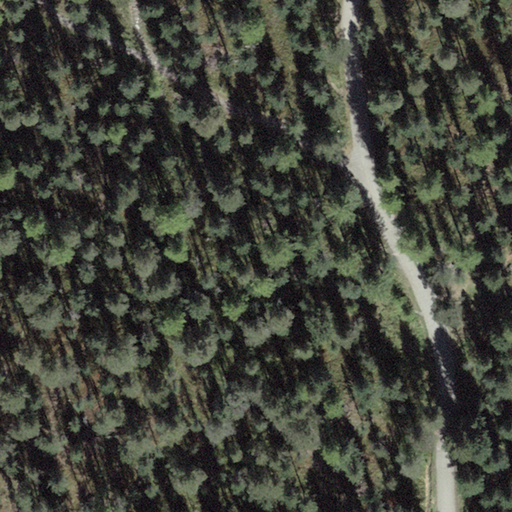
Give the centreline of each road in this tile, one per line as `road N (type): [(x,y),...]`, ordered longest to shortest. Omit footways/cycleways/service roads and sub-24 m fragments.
road 1 (track): [(362,171),(421,284),(442,355),(447,511)]
road 2 (track): [(352,0),(362,171)]
